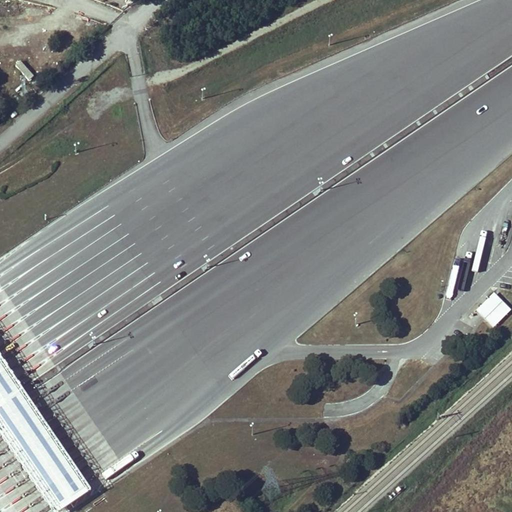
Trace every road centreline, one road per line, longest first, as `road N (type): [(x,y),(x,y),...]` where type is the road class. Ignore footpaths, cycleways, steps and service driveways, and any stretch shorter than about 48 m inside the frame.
road 1 (motorway): [(511,13),(267,142),(0,327)]
road 2 (motorway): [(165,374),(511,107)]
road 3 (motorway): [(165,374),(291,351),(394,351),(445,325)]
road 4 (motorway): [(0,493),(165,374)]
road 5 (track): [(322,0),(138,84)]
